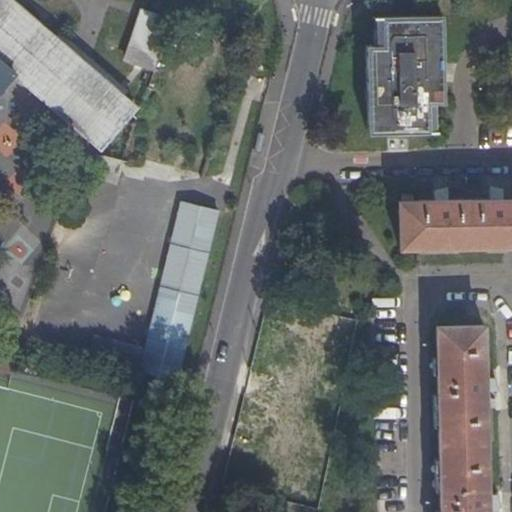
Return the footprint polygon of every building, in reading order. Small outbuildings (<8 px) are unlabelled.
[(0,0),(0,83),(13,68),(101,144),(139,101),(21,0),(0,0)] [(128,55),(156,65),(174,13),(146,3),(128,55)] [(368,131),(436,128),(436,126),(435,103),(444,103),(442,14),(373,16),(374,44),(365,44),(368,131)] [(402,204),(413,204),(412,194),(401,195),(402,204)] [(148,344),(143,367),(141,371),(175,380),(217,209),(185,200),(148,344)] [(511,201),(413,204),(402,204),(398,204),(400,246),(511,243),(511,201)] [(286,304),(283,317),(320,326),(323,312),(286,304)] [(319,330),(354,339),(358,320),(323,312),(320,326),(283,317),(275,354),(304,361),(303,368),(310,370),(319,330)] [(486,511),(483,327),(437,327),(440,511),(486,511)] [(93,355),(143,367),(148,344),(98,331),(93,355)] [(296,420),(261,412),(256,437),(291,445),(296,420)]
